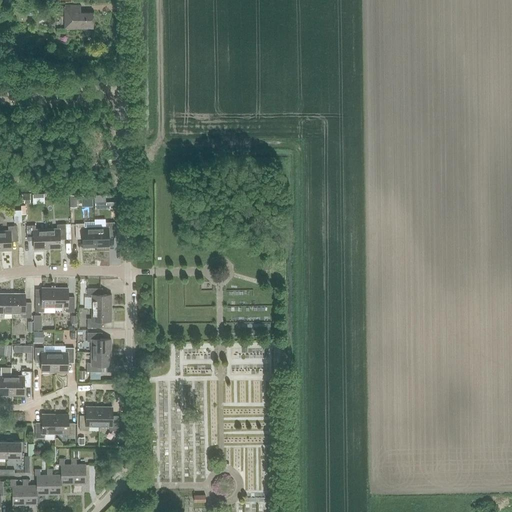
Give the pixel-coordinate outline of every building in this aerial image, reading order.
[(65,29),(94,29),(94,13),(81,13),(81,6),(65,6),(65,29)] [(45,194),(33,194),(33,204),(45,204),(45,194)] [(92,207),(92,195),(81,196),(81,201),(87,201),(87,207),(92,207)] [(105,195),(94,195),(94,207),(105,206),(106,209),(116,208),(115,202),(105,203),(105,195)] [(47,229),(48,249),(61,249),(61,240),(67,240),(66,221),(59,221),(59,225),(57,225),(57,229),(47,229)] [(96,228),(96,247),(110,247),(110,238),(115,238),(115,223),(106,223),(106,227),(96,228)] [(96,247),(96,228),(85,228),(85,224),(76,224),(77,239),(83,239),(83,248),(96,247)] [(0,231),(0,250),(13,250),(12,242),(18,241),(18,226),(9,226),(9,231),(0,231)] [(48,249),(47,229),(36,230),(36,226),(27,226),(28,241),(34,241),(35,249),(48,249)] [(56,307),(56,288),(42,288),(42,297),(36,297),(36,312),(45,312),(45,307),(56,307)] [(56,288),(56,307),(66,308),(66,312),(75,312),(75,297),(69,297),(69,288),(56,288)] [(92,307),(112,308),(112,294),(103,294),(103,288),(88,288),(88,297),(92,297),(92,307)] [(12,313),(13,294),(0,294),(0,317),(2,317),(2,313),(12,313)] [(13,294),(12,313),(23,313),(23,318),(32,318),(32,303),(26,303),(26,294),(13,294)] [(112,321),(112,308),(92,307),(92,318),(88,318),(88,327),(103,327),(103,321),(112,321)] [(43,340),(43,332),(34,332),(34,340),(34,342),(43,342),(43,340)] [(92,352),(112,352),(112,339),(103,339),(103,333),(88,333),(88,342),(92,342),(92,352)] [(55,372),(55,353),(44,353),(44,348),(35,348),(35,363),(41,363),(41,372),(55,372)] [(55,353),(55,372),(68,372),(68,363),(74,363),(74,348),(66,348),(66,353),(55,353)] [(112,365),(112,352),(92,352),(92,363),(88,363),(88,372),(102,372),(102,365),(112,365)] [(0,395),(11,395),(12,376),(1,376),(1,372),(0,371),(0,395)] [(12,376),(11,395),(25,395),(25,387),(31,387),(31,372),(22,372),(22,376),(12,376)] [(100,426),(100,406),(87,406),(87,415),(80,415),(80,430),(89,430),(89,426),(100,426)] [(100,406),(100,426),(110,426),(110,430),(119,430),(119,416),(113,416),(113,407),(100,406)] [(56,433),(56,414),(43,414),(43,423),(36,423),(36,438),(45,438),(45,433),(56,433)] [(56,414),(56,433),(66,433),(66,438),(75,438),(75,423),(69,423),(69,414),(56,414)] [(7,442),(7,458),(21,458),(21,442),(13,442),(13,439),(7,439),(7,442)] [(65,459),(60,459),(60,465),(61,465),(61,474),(62,474),(62,484),(74,483),(74,464),(72,464),(65,464),(65,459)] [(74,459),(72,459),(72,464),(74,464),(74,483),(86,483),(86,464),(77,464),(77,459),(74,459)] [(53,469),(48,469),(48,475),(50,475),(50,494),(63,494),(62,484),(62,474),(61,474),(53,475),(53,469)] [(41,470),(35,470),(35,475),(36,475),(37,485),(38,485),(38,494),(50,494),(50,475),(48,475),(41,475),(41,470)] [(16,480),(11,481),(11,486),(13,486),(13,505),(26,505),(25,485),(23,485),(16,485),(16,480)] [(28,480),(23,480),(23,485),(25,485),(26,505),(38,504),(38,494),(38,485),(37,485),(28,485),(28,480)]
